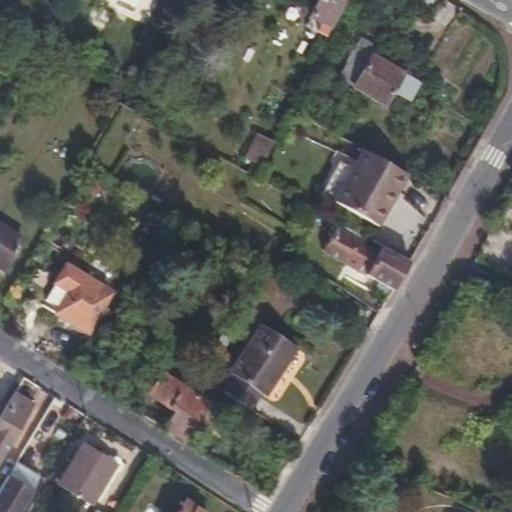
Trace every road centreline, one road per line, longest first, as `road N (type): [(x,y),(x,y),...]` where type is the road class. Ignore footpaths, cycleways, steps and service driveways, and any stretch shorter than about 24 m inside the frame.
road 1 (residential): [(285,511),(511,127)]
road 2 (residential): [(0,352),(268,511)]
